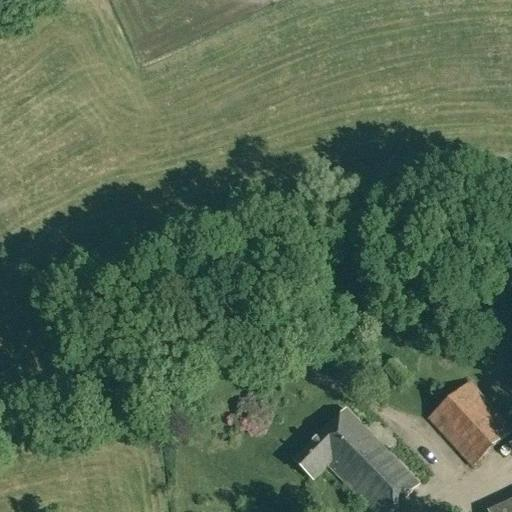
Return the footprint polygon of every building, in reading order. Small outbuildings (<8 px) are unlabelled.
[(478,316),(471,290),(437,298),(446,325),(478,316)] [(413,378),(397,361),(384,372),(400,389),(413,378)] [(472,469),(511,434),(511,428),(470,382),(428,420),(472,469)] [(372,511),(394,511),(420,487),(347,411),(295,463),(314,481),(329,467),(372,511)] [(511,511),(511,502),(492,511),(511,511)]
